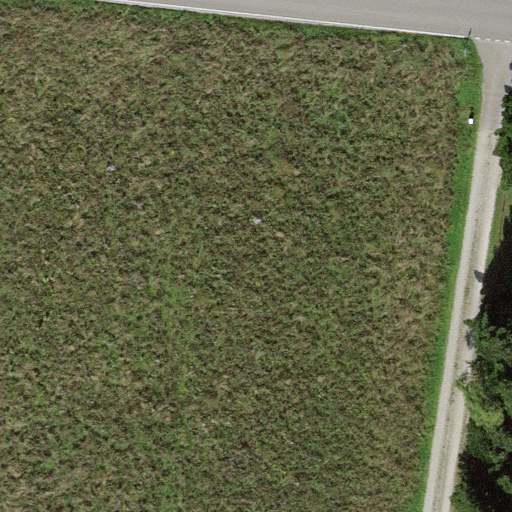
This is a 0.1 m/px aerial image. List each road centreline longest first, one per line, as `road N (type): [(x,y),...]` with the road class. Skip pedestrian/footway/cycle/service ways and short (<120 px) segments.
road 1 (track): [(511,53),(446,511)]
road 2 (unclassified): [(287,0),(511,24)]
